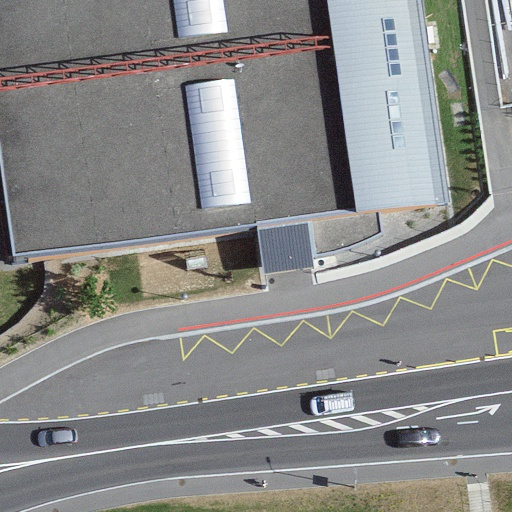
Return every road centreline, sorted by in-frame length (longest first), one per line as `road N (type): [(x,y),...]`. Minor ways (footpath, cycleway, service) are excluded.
road 1 (secondary): [(0,494),(320,426)]
road 2 (secondary): [(320,426),(0,446)]
road 3 (secondary): [(511,392),(320,426)]
